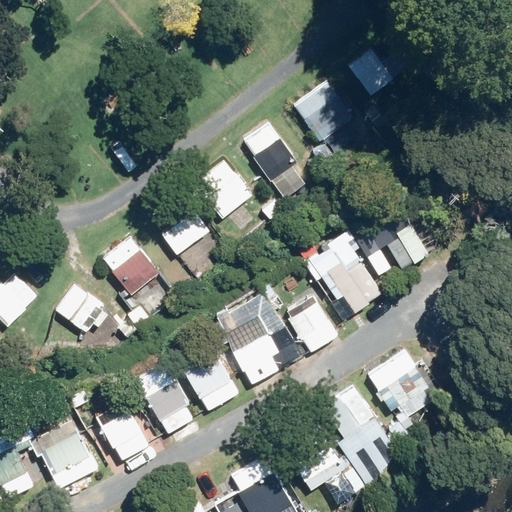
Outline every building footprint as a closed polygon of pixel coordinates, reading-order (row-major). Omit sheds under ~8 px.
[(370,93),(392,78),(370,46),(347,62),(370,93)] [(392,56),(382,63),(391,75),(401,68),(392,56)] [(372,95),(381,108),(389,102),(381,89),(372,95)] [(353,116),(337,94),(303,118),(319,140),(353,116)] [(254,154),(271,177),(295,160),(279,136),(254,154)] [(338,155),(345,150),(340,142),(332,147),(338,155)] [(313,150),(325,166),(335,159),(324,143),(313,150)] [(314,172),(322,166),(316,156),(307,162),(314,172)] [(323,166),(315,171),(320,178),(328,173),(323,166)] [(239,174),(210,195),(226,216),(255,194),(239,174)] [(480,198),(470,212),(483,221),(493,207),(480,198)] [(271,218),(285,210),(278,199),(264,207),(271,218)] [(178,253),(211,230),(197,209),(164,234),(178,253)] [(427,232),(441,238),(446,225),(432,219),(427,232)] [(387,240),(403,268),(431,252),(414,224),(387,240)] [(105,258),(134,294),(161,272),(133,237),(105,258)] [(238,255),(226,240),(210,252),(222,268),(238,255)] [(329,271),(358,313),(371,304),(370,301),(383,292),(359,257),(347,266),(344,262),(329,271)] [(37,295),(15,272),(0,286),(0,311),(10,322),(37,295)] [(261,286),(268,297),(276,292),(269,281),(261,286)] [(54,308),(86,332),(104,307),(72,284),(54,308)] [(257,306),(267,299),(259,288),(249,296),(257,306)] [(289,316),(310,352),(339,335),(317,299),(289,316)] [(233,351),(250,383),(279,368),(272,355),(279,352),(269,332),(233,351)] [(442,359),(449,353),(446,349),(439,355),(442,359)] [(187,373),(209,409),(240,392),(218,354),(187,373)] [(391,409),(401,404),(408,414),(437,395),(418,365),(379,390),(391,409)] [(143,393),(159,421),(189,403),(173,376),(143,393)] [(128,389),(133,399),(142,394),(136,384),(128,389)] [(326,406),(355,447),(384,426),(355,385),(326,406)] [(77,406),(90,400),(85,389),(72,396),(77,406)] [(143,431),(131,409),(103,423),(115,446),(143,431)] [(411,423),(403,411),(397,416),(405,427),(411,423)] [(408,432),(405,429),(398,423),(379,445),(389,454),(408,432)] [(44,449),(56,472),(89,454),(78,431),(44,449)] [(23,468),(38,460),(25,434),(0,447),(0,484),(25,472),(23,468)] [(310,490),(345,467),(326,437),(291,459),(310,490)] [(262,511),(292,494),(277,470),(245,490),(257,511),(262,511)]
